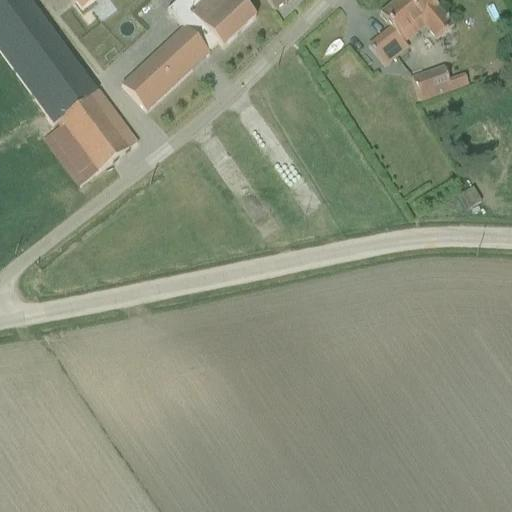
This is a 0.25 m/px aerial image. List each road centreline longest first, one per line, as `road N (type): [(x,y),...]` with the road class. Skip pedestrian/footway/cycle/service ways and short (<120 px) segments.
road 1 (unclassified): [(511,243),(409,241),(0,322)]
road 2 (unclassified): [(0,285),(210,115),(328,0)]
